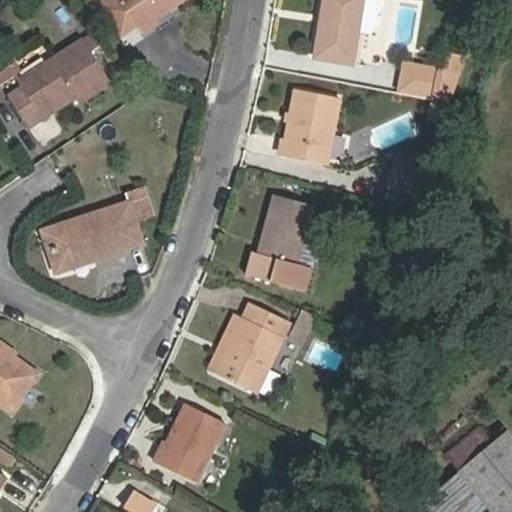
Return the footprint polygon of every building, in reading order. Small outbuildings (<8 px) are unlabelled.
[(117,0),(107,0),(98,6),(120,37),(136,26),(117,0)] [(117,0),(136,26),(142,35),(156,25),(153,21),(183,0),(117,0)] [(326,0),(316,58),(354,65),(360,32),(373,34),(377,31),(382,0),(326,0)] [(95,32),(83,40),(92,53),(103,46),(95,32)] [(92,53),(83,40),(20,81),(24,88),(12,95),(32,127),(46,118),(43,113),(76,92),(83,104),(112,85),(92,53)] [(439,101),(451,104),(461,74),(446,71),(439,101)] [(298,91),(287,158),(331,166),(341,99),(298,91)] [(400,153),(396,164),(425,175),(429,164),(400,153)] [(416,198),(425,175),(396,164),(388,188),(416,198)] [(96,260),(146,244),(138,222),(155,217),(144,186),(127,193),(130,203),(50,230),(61,266),(95,256),(96,260)] [(252,252),(246,275),(306,292),(313,269),(299,265),(293,263),(298,242),(304,244),(313,211),(272,200),(257,254),(252,252)] [(304,244),(298,242),(293,263),(299,265),(304,244)] [(258,394),(292,322),(252,303),(220,375),(258,394)] [(302,349),(316,322),(301,315),(289,341),(302,349)] [(40,375),(0,346),(0,402),(14,412),(40,375)] [(187,404),(170,442),(167,442),(156,464),(201,484),(227,423),(187,404)] [(482,422),(450,452),(464,466),(495,435),(482,422)] [(511,511),(511,440),(508,436),(462,476),(493,510),(495,511),(511,511)] [(0,492),(9,479),(0,473),(0,492)] [(490,511),(493,510),(462,476),(429,505),(435,511),(490,511)] [(134,511),(154,511),(158,506),(135,493),(126,507),(134,511)]
